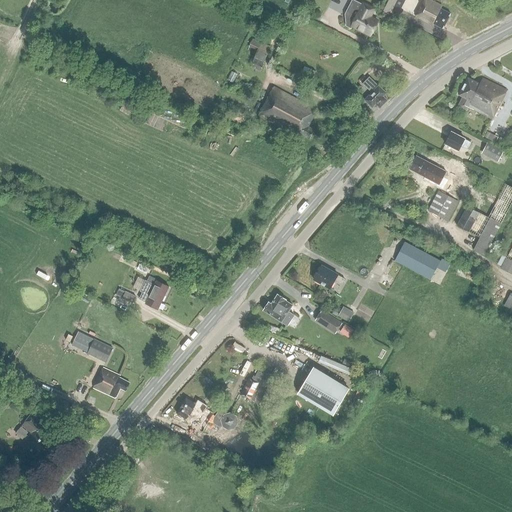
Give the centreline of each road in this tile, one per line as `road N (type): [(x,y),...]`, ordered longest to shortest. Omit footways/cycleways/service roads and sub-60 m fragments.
road 1 (primary): [(46,511),(391,110),(450,60),(511,27)]
road 2 (unclassified): [(67,511),(421,100),(511,42)]
